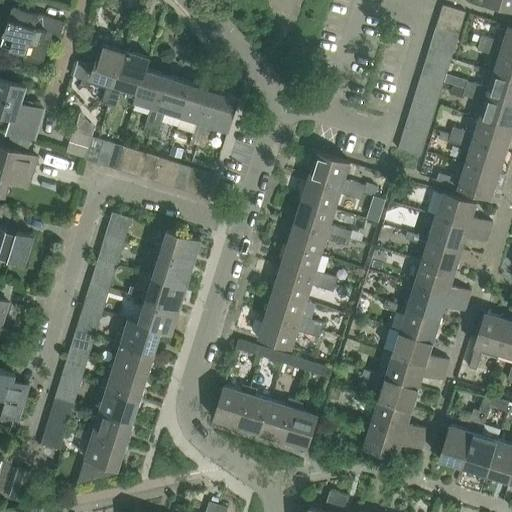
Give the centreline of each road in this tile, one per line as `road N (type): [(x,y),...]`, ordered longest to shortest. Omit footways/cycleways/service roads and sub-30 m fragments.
road 1 (residential): [(41,381),(98,186),(242,228)]
road 2 (residential): [(277,511),(276,496),(220,454),(190,419),(187,403),(242,228)]
road 3 (residential): [(242,228),(281,105),(194,0)]
